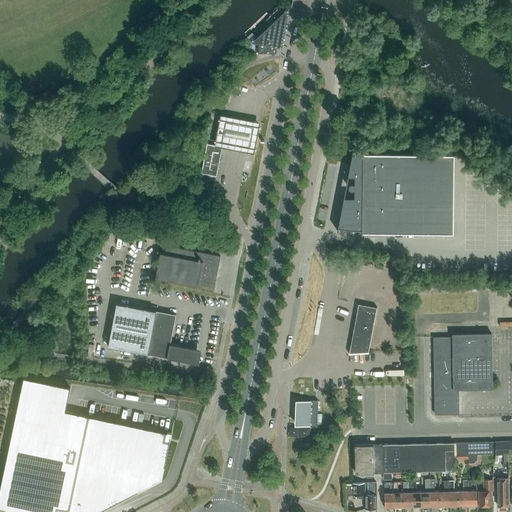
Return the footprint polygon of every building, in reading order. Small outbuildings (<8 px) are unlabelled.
[(276,54),(276,47),(280,47),(286,15),(282,18),(280,20),(276,22),(273,25),(270,28),(267,31),(264,33),(261,37),(259,40),(256,43),(259,43),(244,43),(238,50),(244,55),(259,55),(259,53),(276,54)] [(256,37),(252,33),(247,37),(249,39),(252,41),(256,37)] [(215,145),(214,146),(221,148),(225,148),(234,150),(243,152),(254,154),(260,121),(255,120),(241,117),(228,115),(220,114),(215,145)] [(215,145),(207,144),(201,173),(216,176),(216,175),(218,166),(221,148),(222,147),(215,145)] [(354,183),(352,183),(351,184),(349,184),(349,185),(348,187),(349,188),(349,189),(350,190),(352,190),(354,190),(354,197),(345,197),(345,196),(344,196),(337,231),(338,231),(339,227),(350,228),(362,229),(362,233),(453,234),(453,233),(443,233),(444,156),(454,156),(454,155),(352,154),(348,177),(349,177),(349,176),(354,176),(354,183)] [(444,156),(443,233),(453,233),(454,156),(444,156)] [(193,285),(198,286),(198,284),(214,287),(221,256),(166,245),(165,253),(160,253),(155,278),(160,279),(160,278),(194,284),(193,285)] [(195,349),(196,348),(170,344),(176,314),(156,310),(146,308),(116,303),(108,345),(108,346),(148,354),(180,360),(181,360),(193,362),(192,361),(195,349)] [(349,353),(368,352),(377,307),(358,304),(349,353)] [(435,414),(449,413),(458,413),(458,389),(492,388),(492,387),(488,387),(487,334),(491,334),(491,333),(453,334),(453,337),(433,337),(435,414)] [(66,411),(65,411),(70,387),(24,377),(0,489),(0,511),(96,511),(137,491),(138,491),(139,488),(160,478),(162,468),(164,466),(169,441),(170,439),(170,437),(171,437),(172,433),(168,432),(167,432),(77,413),(66,411)] [(297,400),(296,424),(309,425),(309,426),(317,426),(317,422),(317,414),(318,400),(310,400),(310,401),(297,400)] [(495,454),(508,454),(508,441),(495,441),(495,454)] [(455,470),(454,442),(382,444),(355,445),(355,472),(355,473),(384,472),(395,472),(399,471),(401,471),(441,470),(455,470)] [(508,490),(508,477),(496,478),(497,490),(497,505),(503,505),(503,506),(507,506),(507,505),(508,505),(508,490)] [(434,478),(430,479),(430,505),(433,505),(433,506),(440,506),(439,490),(434,490),(434,478)] [(426,490),(421,491),(422,507),(428,506),(430,505),(430,479),(426,479),(426,490)] [(463,490),(458,490),(458,506),(465,505),(468,505),(467,479),(463,480),(463,490)] [(471,479),(467,479),(468,505),(470,505),(477,505),(476,490),(476,481),(475,479),(471,479)] [(489,491),(493,491),(493,479),(483,479),(483,489),(480,490),(479,490),(478,490),(479,505),(481,505),(482,506),(485,506),(486,505),(491,505),(491,496),(489,496),(489,491)] [(444,490),(439,490),(440,506),(447,506),(447,505),(449,505),(448,480),(444,480),(444,490)] [(452,480),(448,480),(449,505),(452,505),(452,506),(458,506),(458,490),(452,490),(452,480)] [(398,481),(393,482),(394,507),(396,506),(396,507),(403,507),(403,491),(398,492),(398,481)] [(412,481),(403,481),(403,489),(408,488),(408,491),(403,491),(403,507),(410,507),(410,506),(412,506),(412,484),(412,481)] [(416,481),(412,481),(412,484),(412,506),(415,506),(415,507),(422,507),(421,491),(416,491),(416,484),(416,481)] [(364,494),(365,508),(367,508),(367,509),(372,509),(372,508),(376,508),(376,494),(377,494),(376,482),(345,483),(346,495),(364,494)] [(394,507),(393,482),(385,482),(384,483),(384,487),(389,487),(389,491),(384,492),(384,508),(391,507),(394,507)]
